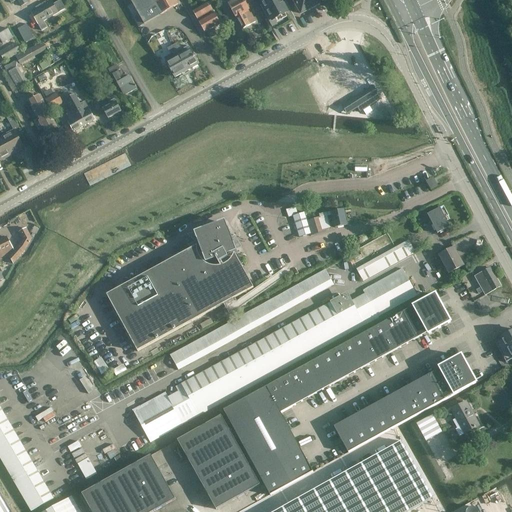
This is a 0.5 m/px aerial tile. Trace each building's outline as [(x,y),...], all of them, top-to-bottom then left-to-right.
[(49,19),(66,10),(60,0),(53,4),(52,1),(47,4),(45,2),(41,4),(49,19)] [(161,15),(152,0),(130,0),(144,24),(161,15)] [(180,5),(176,0),(152,0),(161,15),(180,5)] [(243,0),(237,0),(229,4),(242,29),(256,22),(243,0)] [(262,0),(275,24),(290,16),(281,0),(262,0)] [(293,0),(301,13),(318,4),(316,0),(293,0)] [(220,25),(207,3),(193,11),(206,33),(208,35),(211,37),(215,35),(216,32),(214,28),(220,25)] [(47,28),(44,22),(49,19),(41,4),(35,8),(36,10),(31,13),(41,31),(47,28)] [(25,43),(34,38),(27,24),(17,29),(25,43)] [(0,34),(4,41),(14,36),(9,28),(0,32),(0,34)] [(0,53),(4,61),(21,51),(16,43),(0,52),(0,53)] [(173,46),(187,71),(199,65),(189,46),(182,50),(178,43),(173,46)] [(165,61),(166,63),(175,78),(187,71),(173,46),(167,49),(171,55),(172,57),(165,61)] [(351,51),(335,60),(349,83),(365,74),(351,51)] [(30,83),(17,60),(4,67),(7,73),(3,75),(13,93),(30,83)] [(48,60),(37,66),(40,72),(51,66),(48,60)] [(328,88),(343,83),(337,65),(322,70),(328,88)] [(112,75),(124,96),(136,89),(135,87),(136,86),(135,85),(134,86),(129,76),(122,80),(120,77),(122,76),(119,71),(112,75)] [(339,101),(351,93),(346,85),(334,93),(339,101)] [(353,98),(341,106),(345,112),(350,109),(352,112),(357,109),(360,113),(363,111),(370,107),(382,99),(373,86),(356,96),(353,98)] [(49,111),(63,104),(57,93),(44,100),(49,111)] [(27,102),(37,119),(33,121),(36,128),(40,125),(44,132),(55,126),(39,96),(27,102)] [(103,110),(108,119),(121,112),(112,96),(106,99),(110,106),(103,110)] [(95,121),(84,101),(71,108),(76,117),(68,121),(75,132),(95,121)] [(370,107),(363,111),(366,115),(372,111),(370,107)] [(13,129),(18,126),(12,115),(7,118),(13,129)] [(49,141),(60,135),(55,127),(44,133),(49,141)] [(14,131),(2,137),(12,154),(24,148),(14,131)] [(12,154),(2,137),(0,138),(0,159),(1,161),(12,154)] [(431,190),(437,186),(433,178),(426,182),(431,190)] [(311,234),(307,221),(305,212),(298,215),(295,207),(286,210),(289,218),(293,216),(300,238),(311,234)] [(437,234),(444,230),(450,227),(440,208),(427,215),(437,234)] [(335,228),(346,226),(343,210),(332,212),(332,216),(335,226),(335,228)] [(327,217),(332,216),(332,212),(321,214),(321,217),(307,221),(311,234),(312,236),(325,232),(326,231),(326,229),(330,228),(327,217)] [(106,295),(138,352),(254,288),(235,253),(238,255),(236,249),(241,247),(235,235),(232,237),(231,236),(229,234),(228,233),(226,232),(224,231),(222,230),(223,228),(219,227),(218,229),(216,229),(214,229),(212,229),(207,230),(205,227),(197,231),(197,232),(187,235),(195,242),(188,246),(190,249),(106,295)] [(26,228),(19,233),(23,240),(21,243),(14,251),(6,237),(0,240),(0,250),(4,259),(9,257),(13,264),(32,239),(26,228)] [(359,265),(388,252),(386,248),(394,245),(389,233),(359,247),(364,257),(357,260),(359,265)] [(356,269),(363,281),(415,253),(409,241),(356,269)] [(454,247),(439,256),(449,274),(464,266),(454,247)] [(485,295),(501,286),(490,268),(475,277),(481,287),(477,290),(479,294),(483,291),(485,295)] [(402,269),(384,278),(399,305),(417,296),(402,269)] [(170,355),(178,370),(334,285),(326,270),(170,355)] [(351,301),(365,325),(379,318),(378,317),(399,305),(384,278),(363,290),(365,294),(351,301)] [(436,295),(224,411),(225,414),(270,496),(313,472),(281,413),(428,333),(429,334),(450,322),(436,295)] [(150,443),(365,325),(351,301),(350,298),(342,296),(176,387),(179,393),(168,398),(165,393),(133,411),(150,443)] [(511,358),(511,331),(493,343),(504,363),(511,358)] [(102,371),(109,366),(102,356),(95,361),(102,371)] [(440,369),(334,427),(349,453),(397,426),(476,383),(461,356),(440,368),(440,369)] [(451,410),(456,418),(465,434),(479,426),(465,402),(451,410)] [(53,498),(0,406),(0,457),(31,511),(53,498)] [(52,407),(42,413),(46,421),(57,416),(52,407)] [(433,415),(417,424),(426,441),(442,432),(433,415)] [(221,416),(177,441),(216,510),(260,485),(221,416)] [(392,449),(277,511),(409,511),(419,507),(435,498),(404,442),(392,449)] [(87,479),(98,473),(88,453),(77,458),(87,479)] [(82,494),(91,511),(153,511),(176,500),(151,456),(82,494)] [(0,511),(11,511),(0,492),(0,511)] [(44,511),(80,511),(72,496),(44,511)]
